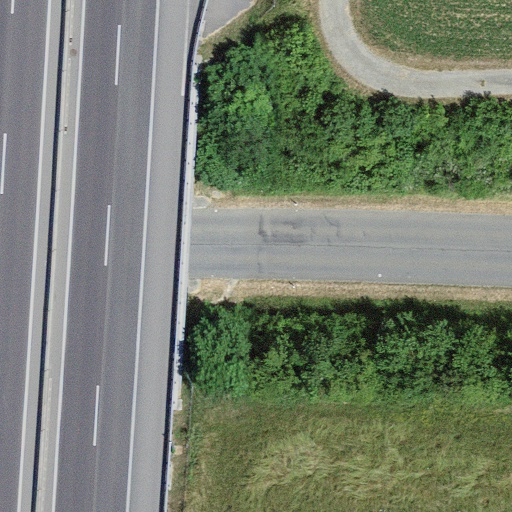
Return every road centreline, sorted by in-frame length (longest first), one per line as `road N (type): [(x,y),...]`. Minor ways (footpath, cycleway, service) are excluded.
road 1 (motorway): [(90,511),(121,0)]
road 2 (tertiary): [(511,246),(0,242)]
road 3 (motorway): [(13,0),(0,234)]
road 4 (track): [(511,84),(392,76),(356,52),(335,0)]
